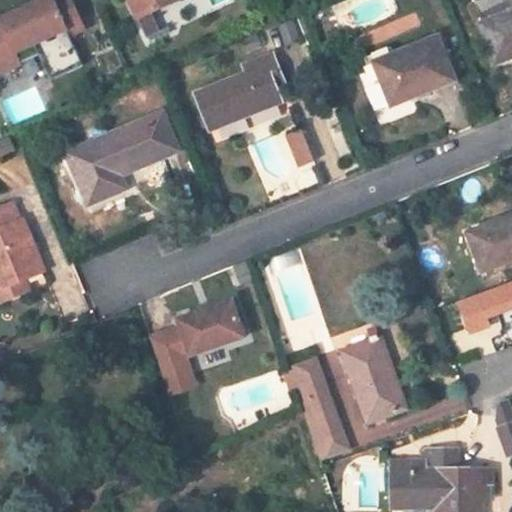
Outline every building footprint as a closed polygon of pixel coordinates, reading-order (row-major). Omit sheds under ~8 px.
[(71,0),(41,0),(0,18),(0,72),(19,64),(14,52),(34,43),(39,55),(50,80),(82,65),(69,35),(84,29),(71,0)] [(128,0),(147,39),(170,29),(160,9),(178,0),(128,0)] [(511,13),(506,0),(474,0),(477,5),(476,6),(497,62),(511,56),(511,13)] [(294,22),(280,28),(288,46),(301,40),(294,22)] [(243,42),(247,53),(262,47),(257,36),(243,42)] [(438,39),(395,56),(376,63),(383,83),(393,106),(454,82),(438,39)] [(34,43),(14,52),(19,64),(39,55),(34,43)] [(366,59),(369,66),(376,63),(395,56),(392,49),(366,59)] [(198,95),(211,130),(281,102),(277,90),(285,86),(273,56),(246,67),(249,74),(198,95)] [(377,85),(383,83),(376,63),(369,66),(377,85)] [(179,151),(163,114),(68,154),(89,206),(127,190),(121,176),(179,151)] [(303,131),(289,137),(301,168),(315,162),(303,131)] [(14,205),(0,210),(0,277),(4,288),(25,280),(45,272),(24,221),(21,223),(14,205)] [(511,218),(469,234),(484,273),(511,262),(511,218)] [(30,292),(25,280),(4,288),(0,290),(0,298),(2,303),(30,292)] [(511,280),(458,298),(469,334),(493,327),(489,317),(511,310),(511,280)] [(180,328),(150,339),(163,378),(189,369),(185,356),(189,354),(190,357),(244,338),(232,302),(178,321),(180,328)] [(381,339),(343,353),(369,423),(407,410),(381,339)] [(320,460),(348,450),(317,361),(289,371),(296,390),(320,460)] [(163,378),(169,396),(195,387),(189,369),(163,378)] [(290,375),(285,377),(290,392),(296,390),(290,375)] [(498,425),(509,457),(511,456),(511,408),(509,400),(501,402),(498,425)] [(437,508),(436,511),(482,511),(482,510),(475,510),(475,502),(488,502),(488,487),(493,487),(493,471),(458,471),(458,451),(426,451),(425,463),(392,463),(392,494),(414,495),(414,508),(437,508)] [(392,494),(392,508),(414,508),(414,495),(392,494)]
